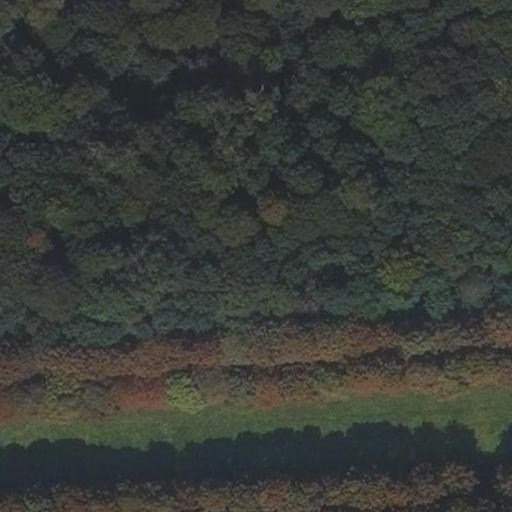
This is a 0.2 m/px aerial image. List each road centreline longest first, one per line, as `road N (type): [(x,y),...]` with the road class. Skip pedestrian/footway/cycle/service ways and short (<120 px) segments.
road 1 (track): [(0,372),(511,336)]
road 2 (track): [(511,496),(267,511)]
